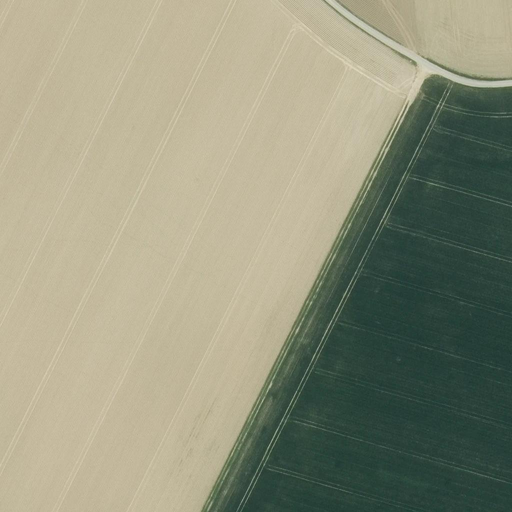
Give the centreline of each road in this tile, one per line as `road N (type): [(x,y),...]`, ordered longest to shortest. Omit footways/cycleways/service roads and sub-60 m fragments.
road 1 (track): [(428,66),(206,511)]
road 2 (track): [(511,83),(457,81),(329,0)]
